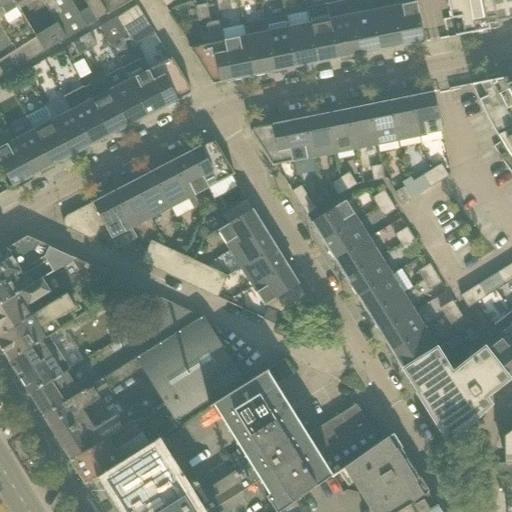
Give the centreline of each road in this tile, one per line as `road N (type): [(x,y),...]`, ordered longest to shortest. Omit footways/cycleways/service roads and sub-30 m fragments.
road 1 (residential): [(358,347),(327,365),(10,216)]
road 2 (residential): [(511,47),(216,109)]
road 3 (residential): [(358,347),(216,109)]
road 4 (residential): [(216,109),(10,216)]
road 5 (residential): [(486,469),(434,470),(358,347)]
road 6 (residential): [(216,109),(145,0)]
